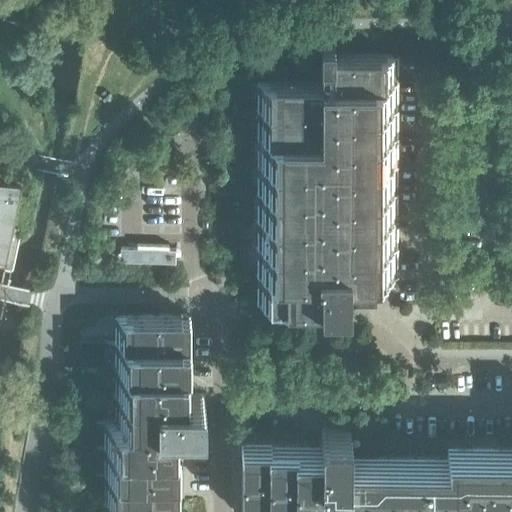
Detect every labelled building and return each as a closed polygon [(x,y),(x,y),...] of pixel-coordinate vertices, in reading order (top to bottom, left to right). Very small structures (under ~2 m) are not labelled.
[(391,275),(391,53),(391,52),(333,52),(333,39),(319,39),(319,79),(261,79),(263,303),(368,303),(368,275),(391,275)] [(0,261),(5,263),(22,186),(0,181),(0,261)] [(204,440),(204,418),(204,394),(201,392),(186,392),(186,313),(116,313),(116,418),(105,418),(105,500),(176,499),(176,440),(204,440)] [(453,511),(455,445),(454,445),(453,456),(376,455),(369,455),(369,427),(323,427),(321,429),(321,432),(321,444),(242,443),(241,511),(453,511)] [(511,511),(511,446),(455,445),(453,511),(511,511)]
